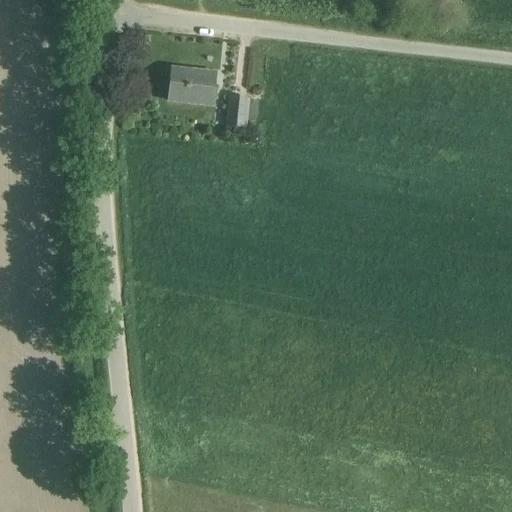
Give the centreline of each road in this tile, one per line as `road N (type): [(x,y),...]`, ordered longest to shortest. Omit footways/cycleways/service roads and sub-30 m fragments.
road 1 (unclassified): [(128,511),(110,13)]
road 2 (unclassified): [(110,13),(511,60)]
